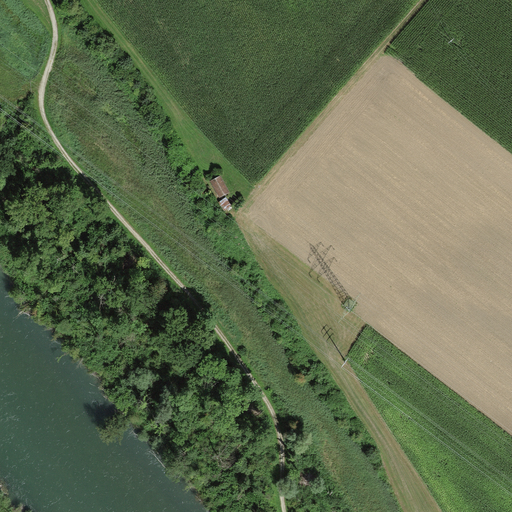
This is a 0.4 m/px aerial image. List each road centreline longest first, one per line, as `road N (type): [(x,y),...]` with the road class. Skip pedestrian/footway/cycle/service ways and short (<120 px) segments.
road 1 (track): [(282,511),(263,395),(210,316),(75,171),(50,132),(39,105),(54,40),(45,0)]
road 2 (track): [(423,0),(235,216)]
